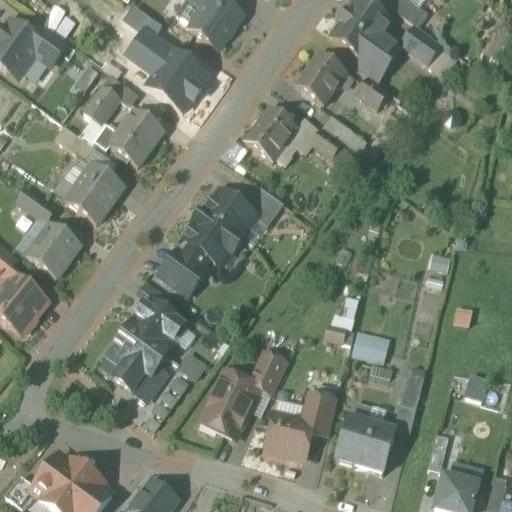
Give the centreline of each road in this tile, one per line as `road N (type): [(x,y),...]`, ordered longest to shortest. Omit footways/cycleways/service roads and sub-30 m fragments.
road 1 (residential): [(31,431),(60,354),(318,0)]
road 2 (residential): [(31,431),(327,511)]
